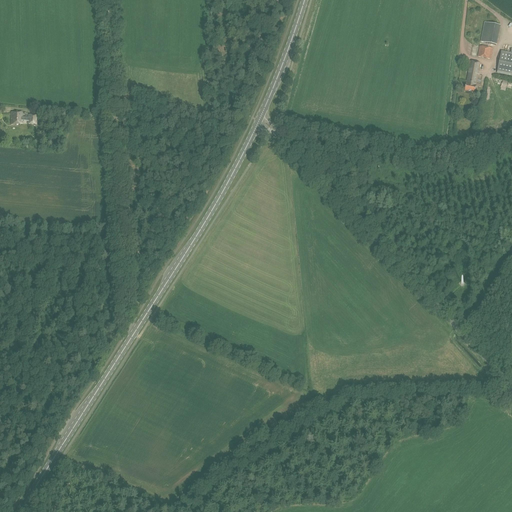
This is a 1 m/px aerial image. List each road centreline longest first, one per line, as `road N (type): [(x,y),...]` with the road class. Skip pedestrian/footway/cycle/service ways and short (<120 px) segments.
road 1 (secondary): [(19,511),(205,222),(260,121)]
road 2 (unclassified): [(511,388),(260,121)]
road 3 (track): [(117,116),(129,327)]
road 4 (secondary): [(260,121),(305,0)]
